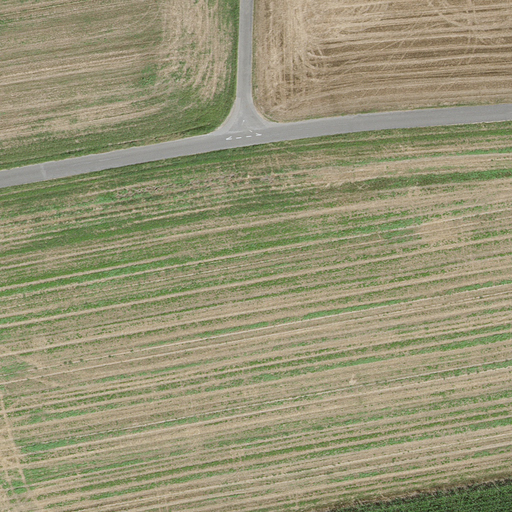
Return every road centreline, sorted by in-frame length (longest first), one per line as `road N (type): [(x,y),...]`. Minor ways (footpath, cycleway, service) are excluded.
road 1 (residential): [(243,132),(511,116)]
road 2 (residential): [(0,177),(243,132)]
road 3 (residential): [(245,0),(243,132)]
